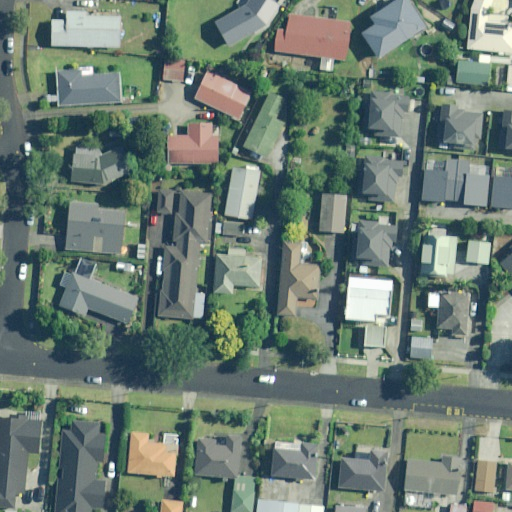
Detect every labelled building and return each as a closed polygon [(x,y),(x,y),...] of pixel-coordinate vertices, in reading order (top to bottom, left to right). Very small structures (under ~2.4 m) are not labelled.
[(237,0),(235,2),(240,8),(215,22),(228,46),(264,29),(280,6),(272,0),(237,0)] [(426,28),(408,0),(397,0),(370,17),(376,25),(362,33),(378,58),(426,28)] [(493,0),(474,0),(471,8),(467,49),(511,53),(511,23),(508,23),(508,15),(494,13),(493,20),(486,19),(487,5),(493,6),(493,0)] [(93,49),(93,47),(121,48),(122,17),(86,16),(86,12),(67,11),(67,21),(53,20),(52,45),(86,47),(86,48),(93,49)] [(352,22),(290,15),(288,30),(278,29),(275,51),(321,57),(320,70),(332,72),(334,59),(347,61),(352,22)] [(490,55),(478,55),(477,62),(458,61),(456,81),(489,84),(490,55)] [(185,61),(165,60),(163,80),(183,81),(185,61)] [(82,77),(82,70),(57,72),(59,106),(120,103),(118,74),(82,77)] [(252,93),(208,71),(195,98),(239,120),(252,93)] [(286,98),(270,90),(256,119),(243,146),(268,158),(285,124),(276,120),(286,98)] [(361,128),(398,135),(402,118),(406,118),(408,108),(410,98),(372,90),(368,110),(365,109),(361,128)] [(441,106),(437,142),(442,143),(442,149),(456,150),(457,144),(477,147),(481,114),(456,111),(457,108),(441,106)] [(511,111),(504,111),(500,148),(511,149),(511,111)] [(148,130),(148,117),(124,118),(125,131),(148,130)] [(168,163),(220,164),(220,135),(215,135),(215,124),(189,123),(189,135),(168,135),(168,163)] [(126,174),(129,150),(104,148),(104,151),(73,148),(70,182),(104,185),(126,174)] [(403,161),(365,158),(364,173),(359,173),(358,195),(366,196),(365,200),(386,201),(385,206),(394,207),(396,182),(401,182),(403,161)] [(262,167),(246,165),(245,170),(233,168),(225,215),(253,220),(262,167)] [(158,190),(156,212),(171,213),(173,191),(158,190)] [(180,214),(176,214),(174,241),(178,242),(177,249),(165,248),(160,316),(203,320),(205,294),(197,294),(200,243),(209,244),(213,193),(181,191),(180,214)] [(347,196),(322,194),(319,231),(344,233),(345,216),(352,217),(353,207),(347,207),(347,196)] [(99,206),(70,203),(66,249),(122,255),(126,212),(98,209),(99,206)] [(244,223),(217,221),(216,233),(242,236),(244,223)] [(361,265),(387,268),(390,241),(395,242),(396,226),(360,222),(358,241),(356,240),(354,258),(361,258),(361,265)] [(425,230),(421,273),(454,276),(457,233),(425,230)] [(491,242),(468,240),(466,262),(489,264),(491,242)] [(319,248),(283,245),(278,315),(296,316),(297,298),(316,299),(319,248)] [(511,247),(492,266),(511,287),(511,247)] [(246,250),(229,249),(228,255),(217,254),(214,292),(232,294),(233,285),(260,287),(263,258),(245,257),(246,250)] [(139,297),(67,269),(61,285),(67,288),(60,305),(85,315),(87,308),(128,324),(139,297)] [(393,280),(349,276),(346,319),(376,322),(376,315),(390,316),(393,280)] [(425,314),(435,315),(437,292),(428,291),(425,314)] [(440,292),(438,315),(437,328),(451,329),(450,335),(465,336),(469,295),(440,292)] [(386,347),(387,326),(365,325),(365,347),(386,347)] [(430,359),(431,346),(431,340),(412,338),(410,357),(430,359)] [(433,346),(432,362),(466,366),(467,350),(433,346)] [(0,511),(4,511),(9,462),(24,463),(26,430),(0,428),(0,511)] [(87,511),(90,486),(79,485),(81,470),(88,470),(89,443),(84,443),(85,434),(49,430),(40,511),(87,511)] [(480,459),(497,461),(499,440),(482,438),(480,459)] [(161,453),(134,451),(134,441),(115,440),(112,482),(131,483),(158,485),(161,453)] [(224,447),(181,445),(179,484),(222,486),(224,447)] [(303,453),(287,452),(287,459),(258,458),(256,487),(301,489),(303,453)] [(356,459),(355,468),(322,466),(320,498),(367,501),(369,474),(372,474),(373,461),(356,459)] [(387,502),(441,505),(444,478),(445,466),(428,465),(428,470),(390,467),(387,502)] [(511,470),(492,469),(490,501),(511,502),(511,470)] [(481,472),(460,470),(457,500),(478,502),(481,472)] [(237,511),(239,490),(217,488),(215,511),(237,511)]
